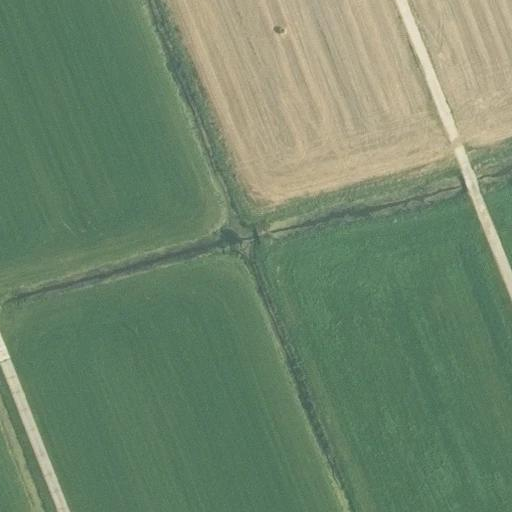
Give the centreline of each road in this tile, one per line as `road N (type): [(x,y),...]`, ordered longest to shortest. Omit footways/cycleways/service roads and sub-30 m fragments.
road 1 (track): [(511,287),(401,0)]
road 2 (track): [(60,511),(0,359)]
